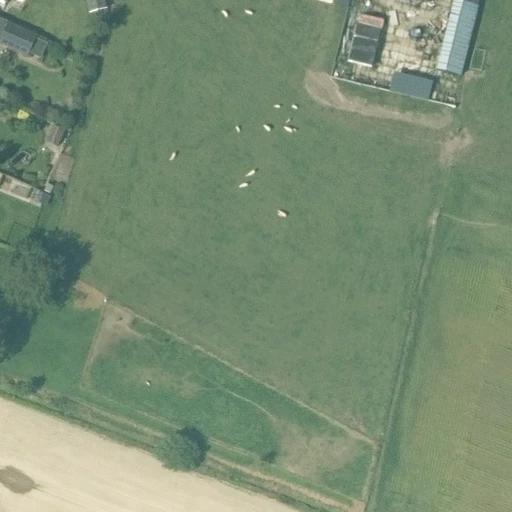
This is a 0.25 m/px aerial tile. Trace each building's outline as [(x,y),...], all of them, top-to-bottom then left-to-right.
[(91,0),(94,13),(105,10),(102,0),(91,0)] [(476,6),(452,0),(435,70),(458,76),(476,6)] [(36,40),(8,27),(0,44),(28,57),(36,40)] [(51,128),(45,142),(57,147),(63,133),(51,128)] [(42,195),(38,204),(46,207),(50,198),(42,195)]
